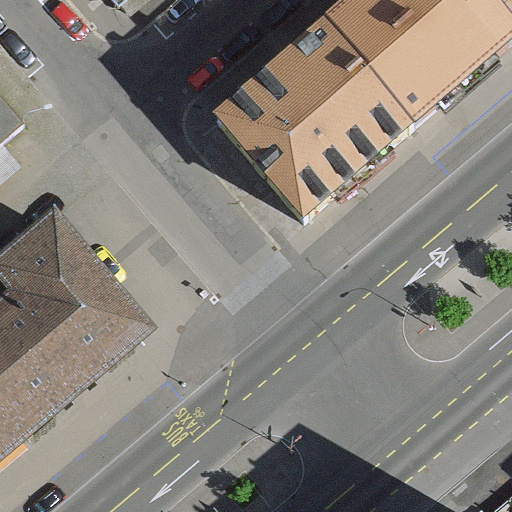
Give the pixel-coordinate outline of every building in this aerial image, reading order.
[(110,0),(125,16),(142,0),(110,0)] [(366,0),(321,40),(411,145),(465,98),(511,57),(511,43),(474,0),(366,0)] [(511,0),(474,0),(511,43),(511,0)] [(211,134),(301,239),(356,192),(411,145),(321,40),(266,87),(211,134)] [(0,138),(17,124),(0,104),(0,138)] [(0,314),(8,324),(0,330),(0,494),(36,464),(157,363),(122,321),(53,239),(0,283),(0,314)]
